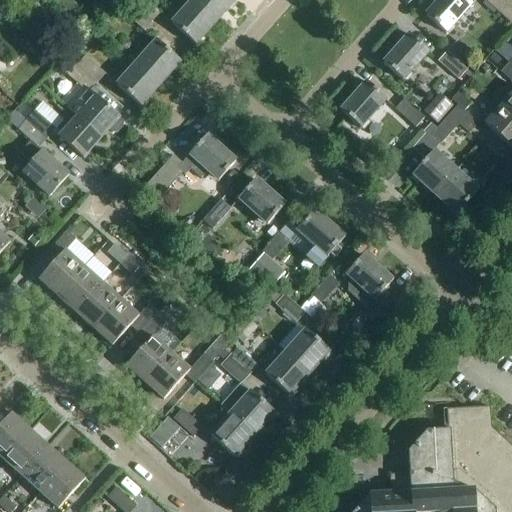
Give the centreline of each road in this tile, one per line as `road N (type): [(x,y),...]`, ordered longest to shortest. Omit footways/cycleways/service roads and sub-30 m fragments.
road 1 (unclassified): [(464,297),(273,511)]
road 2 (unclassified): [(198,511),(0,336)]
road 3 (residential): [(464,297),(285,134)]
road 4 (residential): [(285,134),(401,0)]
road 5 (residential): [(103,207),(218,75)]
